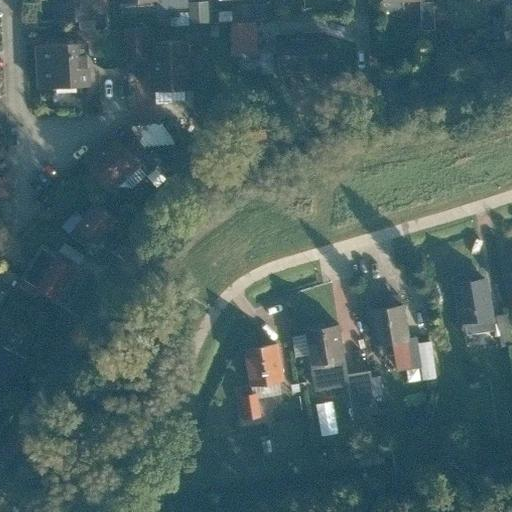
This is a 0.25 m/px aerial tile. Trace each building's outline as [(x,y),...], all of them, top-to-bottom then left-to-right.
[(96,19),(94,0),(52,0),(54,21),(96,19)] [(187,8),(186,0),(157,0),(158,9),(187,8)] [(237,20),(273,17),(272,1),(236,3),(237,20)] [(211,23),(209,2),(190,3),(191,24),(211,23)] [(433,4),(419,5),(420,31),(433,31),(433,4)] [(511,4),(501,5),(501,17),(491,19),(492,35),(511,29),(511,4)] [(258,24),(233,24),(234,54),(259,53),(258,24)] [(151,58),(150,43),(150,29),(126,29),(127,58),(151,58)] [(325,35),(277,37),(279,75),(327,73),(325,35)] [(193,90),(191,41),(150,43),(151,58),(153,92),(193,90)] [(88,43),(39,45),(42,90),(90,88),(88,43)] [(138,138),(127,148),(150,174),(158,166),(138,138)] [(114,139),(84,166),(110,194),(140,167),(114,139)] [(99,246),(119,220),(98,203),(77,229),(99,246)] [(67,240),(59,252),(79,265),(87,252),(67,240)] [(75,269),(45,251),(26,284),(56,301),(75,269)] [(486,281),(454,285),(460,324),(492,319),(486,281)] [(425,302),(413,304),(416,326),(429,324),(425,302)] [(403,306),(371,311),(376,347),(408,343),(403,306)] [(25,362),(45,323),(22,312),(2,350),(25,362)] [(510,345),(506,316),(494,318),(498,347),(510,345)] [(337,327),(306,331),(315,392),(346,387),(337,327)] [(281,380),(276,345),(241,350),(247,386),(281,380)] [(25,362),(2,350),(0,354),(0,376),(14,383),(25,362)] [(477,368),(466,369),(467,384),(478,383),(477,368)] [(376,414),(369,373),(345,378),(352,418),(376,414)]
